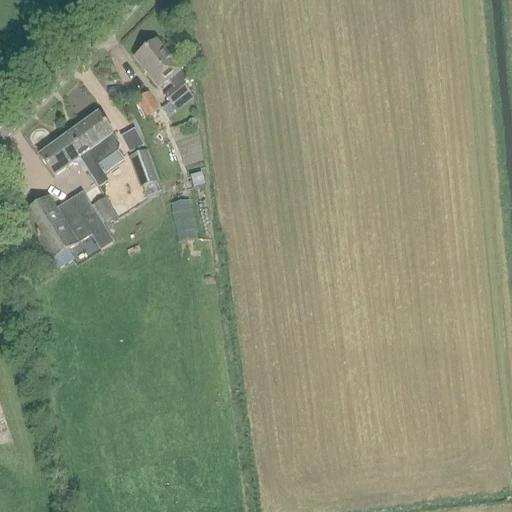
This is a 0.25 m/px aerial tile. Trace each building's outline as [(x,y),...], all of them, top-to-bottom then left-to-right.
[(156,90),(167,82),(172,89),(163,96),(171,107),(188,94),(181,84),(185,81),(156,42),(133,60),(156,90)] [(159,110),(148,93),(134,102),(146,119),(159,110)] [(119,146),(112,136),(97,116),(68,137),(83,157),(87,162),(82,165),(86,172),(97,189),(106,183),(97,167),(118,154),(119,146)] [(185,151),(204,141),(193,121),(174,131),(185,151)] [(138,152),(152,143),(141,127),(128,136),(138,152)] [(81,174),(86,172),(82,165),(87,162),(83,157),(68,137),(39,158),(54,178),(74,163),(81,174)] [(157,181),(146,152),(129,158),(140,188),(157,181)] [(194,189),(206,186),(203,174),(191,177),(194,189)] [(82,194),(57,210),(49,197),(22,214),(58,271),(97,246),(99,251),(113,243),(103,228),(116,220),(104,200),(91,208),(82,194)] [(178,199),(179,237),(199,237),(198,199),(178,199)] [(118,220),(129,213),(122,202),(111,209),(118,220)]
